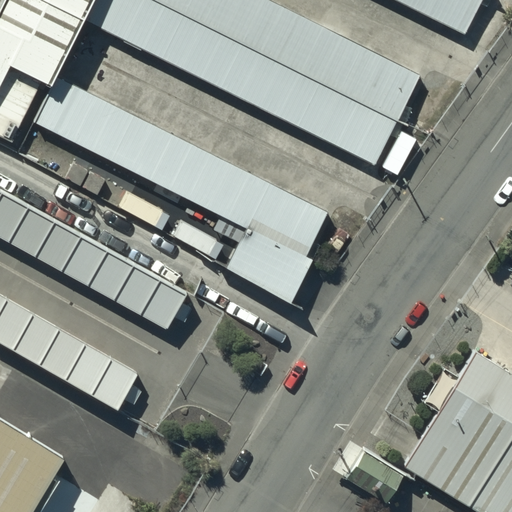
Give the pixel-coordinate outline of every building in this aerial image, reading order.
[(0,0),(0,117),(58,0),(0,0)] [(405,53),(297,0),(85,0),(364,137),(405,53)] [(433,0),(450,8),(453,0),(433,0)] [(322,193),(43,56),(22,99),(230,202),(210,242),(280,277),(322,193)] [(171,269),(0,175),(0,219),(153,303),(171,269)] [(170,213),(139,197),(131,213),(162,229),(170,213)] [(206,233),(172,216),(165,230),(199,248),(206,233)] [(126,338),(0,268),(0,323),(103,380),(126,338)] [(511,511),(511,354),(459,323),(388,438),(511,511)] [(0,402),(0,511),(1,511),(51,435),(0,402)] [(404,473),(351,439),(333,467),(386,501),(404,473)]
